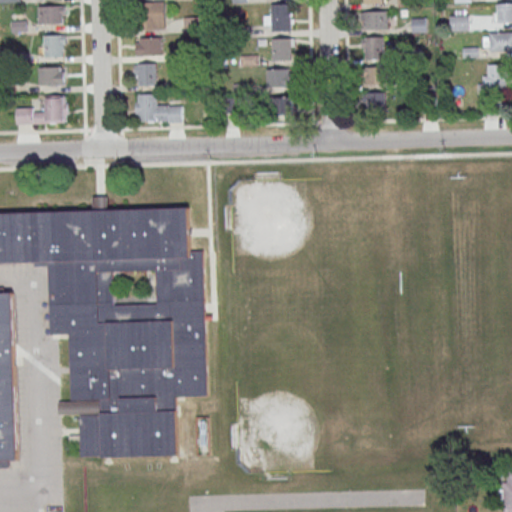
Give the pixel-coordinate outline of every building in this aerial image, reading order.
[(145,28),(165,28),(165,0),(145,0),(145,28)] [(511,21),(511,2),(497,2),(497,22),(511,21)] [(292,30),(291,3),(272,3),(273,30),(292,30)] [(66,6),(39,6),(39,24),(66,24),(66,6)] [(363,28),(389,28),(389,11),(363,11),(363,28)] [(450,15),(450,29),(469,29),(469,15),(450,15)] [(203,18),(186,18),(186,28),(203,28),(203,18)] [(511,31),(484,31),(484,50),(511,50),(511,31)] [(63,57),(63,35),(45,35),(46,58),(63,57)] [(163,36),(137,36),(137,54),(163,54),(163,36)] [(385,58),(385,36),(363,36),(363,58),(385,58)] [(292,59),(291,37),(273,37),(274,60),(292,59)] [(157,84),(157,62),(139,62),(140,85),(157,84)] [(509,64),(489,64),(489,75),(481,75),(481,92),(509,92),(509,64)] [(387,83),(387,66),(366,66),(366,83),(387,83)] [(65,67),(40,67),(40,85),(65,85),(65,67)] [(268,68),(268,86),(293,86),(293,68),(268,68)] [(364,92),(364,112),(386,112),(386,92),(364,92)] [(183,121),(182,104),(158,105),(158,93),(139,93),(139,101),(136,101),(137,113),(139,113),(140,121),(169,119),(169,122),(183,121)] [(46,97),(46,109),(17,109),(17,124),(68,124),(68,96),(46,97)] [(294,96),(273,96),(273,121),(294,121),(294,96)] [(0,214),(190,208),(191,252),(205,251),(209,398),(177,399),(179,456),(83,459),(82,415),(61,416),(61,403),(73,403),(71,334),(52,335),(50,263),(0,264),(0,294),(14,294),(20,461),(0,461),(0,214)]
